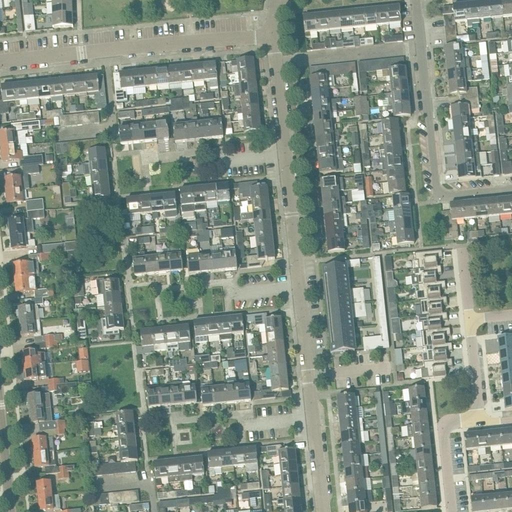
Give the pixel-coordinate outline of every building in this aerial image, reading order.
[(511,0),(508,0),(501,1),(503,18),(511,16),(511,0)] [(503,18),(501,1),(488,2),(490,19),(503,18)] [(72,2),(52,2),(52,15),(72,14),(72,2)] [(490,19),(488,2),(477,3),(478,20),(490,19)] [(477,3),(465,5),(466,21),(467,28),(472,27),(472,24),(479,23),(478,20),(477,3)] [(466,21),(465,5),(453,6),(453,7),(454,14),(454,20),(455,23),(466,21)] [(387,8),(388,25),(401,24),(399,7),(387,8)] [(454,14),(453,7),(442,8),(443,15),(454,14)] [(388,25),(387,8),(375,9),(376,26),(388,25)] [(376,26),(375,9),(362,11),(364,27),(376,26)] [(364,27),(362,11),(351,12),(352,29),(364,27)] [(351,12),(339,13),(340,30),(352,29),(351,12)] [(340,30),(339,13),(327,14),(329,31),(340,30)] [(72,14),(52,15),(53,28),(73,27),(72,14)] [(329,31),(327,14),(315,16),(316,32),(329,31)] [(316,32),(315,16),(303,17),(305,38),(310,38),(310,33),(316,32)] [(341,39),(342,48),(355,47),(354,38),(341,39)] [(481,56),(487,55),(486,43),(473,45),(473,49),(480,48),(481,56)] [(466,52),(461,52),(460,46),(444,48),(446,59),(467,57),(466,52)] [(468,57),(467,57),(446,59),(447,71),(469,69),(468,57)] [(238,74),(255,72),(253,60),(237,61),(238,74)] [(215,64),(203,65),(205,82),(209,81),(210,89),(218,88),(215,64)] [(205,82),(203,65),(191,66),(193,83),(205,82)] [(193,83),(191,66),(179,68),(181,84),(193,83)] [(179,68),(167,69),(169,85),(181,84),(179,68)] [(382,71),(379,71),(380,78),(389,77),(390,83),(407,81),(405,68),(404,69),(398,69),(393,70),(388,70),(382,71)] [(167,69),(155,70),(157,87),(169,85),(167,69)] [(469,69),(447,71),(448,84),(464,82),(471,81),(469,69)] [(157,87),(155,70),(143,71),(145,88),(157,87)] [(145,88),(143,71),(131,73),(133,89),(145,88)] [(256,84),(255,72),(238,74),(239,86),(256,84)] [(133,89),(131,73),(119,74),(119,75),(114,75),(113,75),(116,102),(127,101),(126,90),(133,89)] [(97,76),(85,78),(87,94),(94,94),(95,105),(97,104),(97,110),(107,109),(105,90),(98,90),(98,86),(99,86),(99,84),(98,84),(97,76)] [(316,78),(310,78),(309,78),(311,90),(328,89),(326,77),(326,76),(322,77),(316,78)] [(511,76),(506,77),(507,85),(506,85),(506,88),(501,89),(502,96),(507,96),(511,95),(511,76)] [(87,94),(85,78),(73,79),(75,96),(87,94)] [(73,79),(61,80),(63,97),(75,96),(73,79)] [(63,97),(61,80),(49,81),(51,98),(63,97)] [(49,81),(37,83),(39,99),(51,98),(49,81)] [(408,93),(407,81),(390,83),(391,95),(408,93)] [(465,89),(464,82),(448,84),(450,96),(457,95),(457,96),(459,96),(459,95),(463,94),(464,100),(478,98),(476,88),(465,89)] [(39,99),(37,83),(25,84),(27,101),(39,99)] [(27,101),(25,84),(13,85),(15,102),(27,101)] [(257,96),(256,84),(239,86),(241,97),(257,96)] [(15,102),(13,85),(1,86),(2,94),(1,94),(1,96),(2,96),(3,100),(0,100),(0,123),(6,123),(5,114),(9,114),(7,103),(15,102)] [(329,101),(328,89),(311,90),(312,103),(329,101)] [(408,93),(391,95),(384,95),(385,101),(390,101),(390,107),(409,105),(408,93)] [(257,96),(241,97),(242,109),(259,108),(257,96)] [(361,109),(368,109),(367,98),(360,99),(361,109)] [(478,98),(464,100),(465,106),(460,107),(460,106),(458,106),(458,107),(451,108),(452,120),(468,118),(467,111),(479,109),(478,98)] [(158,100),(146,102),(147,109),(159,107),(158,100)] [(339,100),(329,101),(312,103),(313,114),(330,113),(336,112),(335,103),(340,102),(339,100)] [(147,109),(146,102),(135,103),(135,110),(147,109)] [(409,105),(390,107),(389,107),(389,113),(393,112),(394,119),(411,117),(409,105)] [(260,120),(259,108),(242,109),(237,110),(238,115),(242,114),(243,121),(260,120)] [(331,124),(330,113),(313,114),(314,126),(331,124)] [(468,118),(452,120),(453,132),(469,130),(468,118)] [(192,119),(193,124),(185,125),(187,142),(199,140),(197,124),(197,119),(192,119)] [(261,132),(260,120),(243,121),(239,122),(239,127),(244,126),(244,134),(261,132)] [(209,122),(211,139),(223,138),(221,121),(209,122)] [(382,135),(399,134),(398,121),(381,123),(382,135)] [(11,125),(12,133),(0,134),(1,148),(14,146),(20,146),(20,138),(29,133),(29,131),(41,130),(41,122),(11,125)] [(211,139),(209,122),(197,124),(199,140),(211,139)] [(155,124),(157,141),(169,140),(167,123),(155,124)] [(155,124),(143,126),(145,142),(157,141),(155,124)] [(314,126),(316,138),(333,137),(339,136),(338,129),(334,129),(334,124),(331,124),(314,126)] [(187,142),(185,125),(173,126),(175,143),(187,142)] [(143,126),(131,127),(133,144),(145,142),(143,126)] [(133,144),(131,127),(119,128),(121,145),(133,144)] [(471,142),(469,130),(453,132),(455,143),(471,142)] [(401,146),(399,134),(382,135),(384,148),(401,146)] [(333,137),(316,138),(317,150),(334,148),(333,144),(339,141),(339,136),(333,137)] [(500,151),(507,150),(509,150),(508,139),(499,139),(500,151)] [(477,141),(471,142),(455,143),(456,155),(472,154),(478,153),(477,141)] [(14,146),(1,148),(3,162),(19,160),(20,168),(34,166),(43,165),(42,157),(33,158),(33,156),(21,157),(21,153),(15,153),(14,146)] [(401,146),(384,148),(381,148),(382,160),(402,158),(401,146)] [(334,148),(317,150),(318,162),(335,161),(342,160),(340,148),(334,148)] [(91,151),(88,152),(89,164),(106,162),(105,150),(102,150),(96,151),(91,151)] [(473,166),(472,154),(456,155),(457,167),(473,166)] [(402,158),(382,160),(380,160),(381,166),(384,166),(384,171),(403,169),(402,158)] [(318,162),(320,174),(329,173),(336,173),(343,172),(342,160),(335,161),(318,162)] [(106,162),(89,164),(83,164),(84,176),(91,175),(107,174),(106,162)] [(489,170),(489,177),(499,176),(498,164),(492,165),(493,170),(489,170)] [(34,166),(20,168),(22,168),(24,178),(5,180),(6,191),(22,190),(21,184),(29,183),(28,174),(35,173),(34,166)] [(473,166),(457,167),(458,180),(481,178),(480,166),(473,166)] [(403,169),(384,171),(382,172),(383,178),(387,177),(387,183),(404,181),(403,169)] [(109,186),(107,174),(91,175),(92,188),(109,186)] [(338,192),(343,191),(342,179),(320,181),(321,193),(338,192)] [(406,193),(404,181),(387,183),(389,195),(406,193)] [(252,201),(268,199),(267,187),(260,188),(260,187),(257,188),(253,189),(252,183),(231,185),(232,190),(239,189),(240,195),(251,194),(252,201)] [(216,186),(218,203),(230,202),(228,185),(216,186)] [(109,186),(92,188),(93,200),(110,198),(109,186)] [(216,186),(204,187),(205,204),(218,203),(216,186)] [(206,210),(205,204),(204,187),(192,189),(193,205),(194,211),(206,210)] [(193,205),(192,189),(180,190),(182,212),(194,211),(193,205)] [(23,202),(22,190),(6,191),(7,204),(23,202)] [(339,203),(344,203),(343,191),(338,192),(321,193),(323,205),(339,203)] [(177,218),(176,211),(175,194),(162,196),(164,212),(165,219),(177,218)] [(164,212),(162,196),(151,197),(152,214),(158,213),(164,212)] [(393,210),(410,208),(409,196),(392,198),(393,210)] [(151,197),(139,198),(140,215),(152,214),(151,197)] [(140,215),(139,198),(126,199),(128,216),(140,215)] [(509,198),(498,200),(499,215),(511,214),(509,198)] [(270,211),(268,199),(252,201),(247,202),(247,206),(252,206),(253,213),(270,211)] [(39,210),(39,211),(43,210),(42,200),(26,202),(27,212),(39,210)] [(498,200),(486,201),(488,216),(499,215),(498,200)] [(486,201),(474,202),(476,217),(488,216),(486,201)] [(474,202),(462,203),(464,219),(476,217),(474,202)] [(344,203),(339,203),(323,205),(324,217),(341,215),(350,214),(349,206),(345,207),(344,203)] [(464,219),(462,203),(450,204),(451,212),(441,213),(444,241),(456,240),(456,233),(458,233),(456,219),(464,219)] [(411,220),(410,208),(393,210),(395,222),(411,220)] [(30,233),(33,233),(32,220),(44,218),(43,210),(39,211),(39,210),(27,212),(28,220),(9,222),(11,235),(24,234),(30,233)] [(271,223),(270,211),(253,213),(253,214),(254,220),(254,225),(271,223)] [(342,227),(341,215),(324,217),(325,229),(342,227)] [(411,220),(395,222),(396,234),(413,232),(411,220)] [(271,223),(254,225),(255,237),(272,235),(271,223)] [(343,239),(342,227),(325,229),(326,241),(343,239)] [(221,231),(221,236),(221,239),(234,238),(234,230),(221,231)] [(414,244),(413,232),(396,234),(397,246),(414,244)] [(12,249),(35,247),(35,240),(30,240),(30,233),(24,234),(11,235),(12,249)] [(272,235),(255,237),(257,249),(273,247),(272,235)] [(343,239),(326,241),(328,253),(344,252),(343,239)] [(273,247),(257,249),(257,256),(246,257),(248,268),(261,267),(261,261),(265,260),(265,261),(267,261),(267,260),(275,260),(273,247)] [(218,254),(211,255),(213,272),(225,271),(223,254),(222,248),(217,249),(218,254)] [(164,256),(157,257),(159,274),(170,273),(168,256),(167,250),(163,250),(164,256)] [(201,273),(199,256),(198,250),(186,252),(189,275),(201,273)] [(437,267),(436,260),(442,259),(441,251),(414,254),(415,261),(418,261),(419,269),(414,269),(414,270),(437,267)] [(147,275),(145,258),(144,252),(140,253),(140,259),(133,260),(134,276),(147,275)] [(235,252),(223,254),(225,271),(237,270),(235,252)] [(14,265),(15,279),(28,277),(34,277),(33,270),(39,269),(37,254),(29,255),(30,264),(14,265)] [(181,255),(168,256),(170,273),(183,271),(181,255)] [(211,255),(199,256),(201,273),(213,272),(211,255)] [(157,257),(145,258),(147,275),(159,274),(157,257)] [(379,258),(372,259),(381,339),(367,340),(368,350),(368,351),(389,349),(379,258)] [(331,351),(331,355),(346,354),(345,353),(354,352),(351,318),(361,317),(359,304),(360,304),(360,303),(359,304),(358,291),(348,292),(346,267),(323,269),(332,351),(331,351)] [(437,267),(414,270),(414,277),(417,277),(418,285),(436,283),(435,276),(441,275),(441,267),(437,267)] [(29,285),(28,277),(15,279),(17,293),(34,291),(35,299),(43,298),(49,297),(48,293),(48,290),(36,291),(35,284),(29,285)] [(103,295),(120,293),(119,281),(104,283),(104,279),(96,280),(97,288),(102,288),(103,295)] [(436,283),(418,285),(418,291),(415,292),(416,301),(419,301),(440,298),(440,291),(446,290),(445,282),(436,283)] [(121,305),(120,293),(103,295),(104,307),(121,305)] [(446,297),(440,298),(419,301),(421,316),(442,314),(441,306),(447,306),(446,297)] [(43,298),(35,299),(25,300),(25,308),(18,309),(20,323),(40,321),(38,307),(37,307),(36,305),(43,304),(43,298)] [(121,305),(104,307),(106,319),(122,317),(121,305)] [(421,316),(418,316),(419,324),(422,323),(423,331),(441,330),(441,329),(440,322),(448,321),(447,313),(442,314),(421,316)] [(265,332),(282,330),(281,319),(274,320),(274,319),(271,319),(272,320),(267,320),(266,314),(253,316),(254,326),(265,325),(265,332)] [(124,330),(122,317),(106,319),(107,332),(124,330)] [(242,317),(230,318),(232,335),(244,333),(242,317)] [(230,318),(217,319),(219,336),(220,342),(232,340),(232,335),(230,318)] [(55,319),(40,321),(20,323),(21,337),(41,335),(40,328),(56,327),(55,319)] [(219,336),(217,319),(206,321),(207,337),(219,336)] [(208,342),(207,337),(206,321),(194,322),(194,326),(196,344),(208,342)] [(188,326),(176,328),(177,344),(190,343),(188,326)] [(176,328),(164,329),(166,352),(178,351),(177,344),(176,328)] [(423,331),(421,331),(422,348),(424,347),(445,345),(445,337),(451,337),(450,328),(441,329),(441,330),(423,331)] [(164,329),(152,330),(154,347),(154,353),(166,352),(164,329)] [(154,347),(152,330),(140,332),(142,348),(154,347)] [(282,330),(265,332),(267,344),(283,343),(282,330)] [(63,334),(35,337),(35,343),(61,341),(64,341),(63,334)] [(499,351),(511,349),(511,337),(498,339),(499,351)] [(285,354),(283,343),(267,344),(268,356),(285,354)] [(424,347),(425,353),(422,354),(423,363),(447,360),(446,353),(452,352),(451,344),(445,345),(424,347)] [(79,350),(80,362),(88,361),(87,349),(79,350)] [(511,362),(511,349),(499,351),(500,363),(511,362)] [(44,353),(38,354),(37,351),(23,353),(25,367),(46,364),(44,353)] [(285,354),(268,356),(269,368),(286,366),(285,354)] [(447,360),(423,363),(424,370),(415,371),(416,380),(428,379),(446,377),(445,369),(453,368),(452,360),(447,360)] [(80,362),(76,362),(77,373),(89,372),(88,361),(80,362)] [(511,373),(511,362),(500,363),(501,375),(511,373)] [(46,364),(25,367),(26,381),(37,380),(37,387),(49,386),(49,380),(48,378),(47,379),(46,364)] [(287,378),(286,366),(269,368),(271,380),(287,378)] [(511,373),(501,375),(503,387),(511,386),(511,373)] [(244,385),(237,386),(239,403),(251,401),(248,377),(243,378),(244,385)] [(287,378),(271,380),(271,387),(260,389),(261,400),(275,398),(275,392),(279,392),(279,393),(281,392),(281,391),(289,391),(287,378)] [(227,404),(239,403),(237,386),(236,380),(224,381),(225,387),(227,404)] [(77,383),(60,385),(49,386),(50,392),(55,391),(55,395),(71,393),(71,388),(77,388),(77,383)] [(181,383),(170,384),(170,386),(172,406),(184,405),(182,385),(181,383)] [(195,387),(187,387),(186,384),(182,385),(184,405),(197,403),(195,387)] [(208,385),(208,389),(201,389),(202,407),(215,405),(213,388),(212,385),(208,385)] [(165,390),(159,390),(158,390),(160,407),(172,406),(170,386),(165,386),(165,390)] [(511,398),(511,386),(503,387),(504,399),(511,398)] [(158,390),(159,390),(159,387),(154,388),(154,391),(146,392),(148,408),(160,407),(158,390)] [(227,404),(225,387),(213,388),(215,405),(227,404)] [(425,400),(424,388),(408,390),(402,391),(403,403),(410,402),(425,400)] [(50,394),(42,395),(28,397),(29,410),(48,408),(51,408),(50,394)] [(338,410),(355,408),(354,396),(337,397),(338,410)] [(425,400),(410,402),(411,414),(426,412),(425,400)] [(31,425),(52,422),(51,408),(48,408),(29,410),(31,425)] [(357,420),(355,408),(338,410),(339,422),(357,420)] [(426,412),(411,414),(412,426),(428,424),(426,412)] [(117,427),(134,425),(132,413),(115,415),(117,427)] [(341,434),(358,432),(363,432),(362,420),(357,420),(339,422),(341,434)] [(428,424),(412,426),(407,427),(408,438),(413,438),(429,436),(428,424)] [(134,425),(117,427),(118,439),(135,437),(134,425)] [(64,429),(53,430),(40,432),(41,439),(32,440),(34,454),(55,452),(53,439),(57,439),(56,436),(65,435),(64,429)] [(511,430),(500,431),(501,447),(511,445),(511,430)] [(500,431),(488,433),(490,448),(501,447),(500,431)] [(358,432),(341,434),(342,446),(359,444),(364,443),(363,432),(358,432)] [(488,433),(476,434),(478,449),(485,448),(486,456),(490,455),(490,448),(488,433)] [(478,449),(476,434),(464,435),(465,451),(478,449)] [(430,448),(429,436),(413,438),(415,450),(430,448)] [(135,437),(118,439),(119,450),(136,448),(135,437)] [(360,455),(359,444),(342,446),(343,457),(360,455)] [(279,464),(296,462),(295,450),(287,451),(287,450),(285,451),(281,452),(280,446),(266,447),(268,458),(279,457),(279,464)] [(136,448),(119,450),(120,462),(120,463),(123,463),(129,462),(135,462),(138,461),(136,448)] [(256,448),(243,450),(245,466),(246,475),(251,475),(250,466),(257,465),(256,448)] [(430,448),(415,450),(416,462),(431,460),(430,448)] [(243,450),(231,451),(233,467),(245,466),(243,450)] [(231,451),(219,452),(221,469),(233,467),(231,451)] [(56,466),(55,452),(34,454),(35,468),(56,466)] [(221,469),(219,452),(207,453),(210,478),(216,478),(215,469),(221,469)] [(93,465),(95,465),(99,465),(98,453),(91,453),(93,465)] [(360,455),(343,457),(344,470),(362,468),(360,455)] [(202,458),(189,459),(191,475),(204,474),(202,458)] [(180,477),(180,482),(192,480),(191,475),(189,459),(178,460),(180,477)] [(180,482),(180,477),(178,460),(166,462),(168,478),(168,483),(180,482)] [(433,472),(431,460),(416,462),(417,473),(433,472)] [(168,478),(166,462),(154,463),(157,487),(162,487),(161,479),(168,478)] [(296,462),(279,464),(281,476),(297,474),(296,462)] [(60,479),(71,478),(70,466),(59,467),(60,479)] [(344,470),(345,481),(363,479),(368,478),(367,467),(362,468),(344,470)] [(434,484),(433,472),(417,473),(411,474),(412,486),(419,485),(434,484)] [(297,474),(281,476),(282,488),(299,486),(297,474)] [(363,479),(345,481),(347,493),(364,491),(363,479)] [(38,498),(53,496),(51,483),(37,484),(38,498)] [(434,484),(419,485),(420,497),(435,496),(434,484)] [(299,486),(282,488),(283,500),(300,498),(299,486)] [(364,491),(347,493),(348,505),(365,503),(364,491)] [(84,497),(88,501),(90,501),(92,501),(91,498),(92,497),(88,493),(87,494),(83,494),(84,497)] [(59,495),(53,496),(38,498),(39,511),(40,511),(60,510),(59,495)] [(506,495),(494,496),(496,511),(508,510),(506,495)] [(435,496),(420,497),(421,510),(437,508),(435,496)] [(494,496),(482,497),(483,511),(490,511),(496,511),(494,496)] [(483,511),(482,497),(471,498),(471,511),(483,511)] [(301,510),(300,498),(283,500),(277,501),(278,505),(284,505),(284,511),(301,510)] [(366,511),(365,503),(348,505),(348,511),(366,511)]
